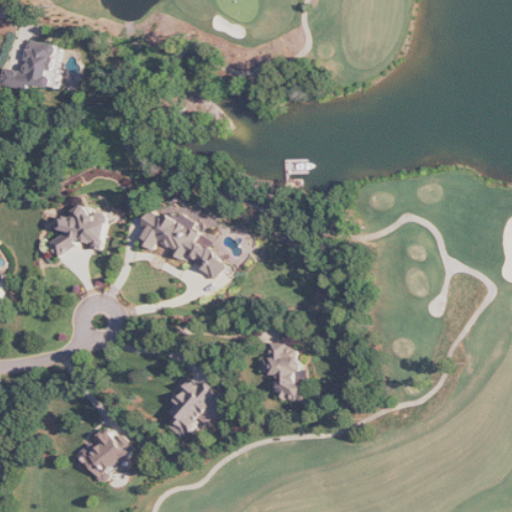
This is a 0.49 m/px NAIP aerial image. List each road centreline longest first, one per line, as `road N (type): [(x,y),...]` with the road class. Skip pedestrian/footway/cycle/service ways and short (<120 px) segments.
road 1 (track): [(157,511),(172,491),(200,485),(264,442),(352,429),(434,395),(495,292),(484,276),(454,261),(423,220),(364,237),(308,228),(248,202)]
road 2 (track): [(248,202),(130,147),(127,134),(162,70),(185,51),(213,59)]
road 3 (track): [(213,59),(259,72),(299,53),(312,0)]
